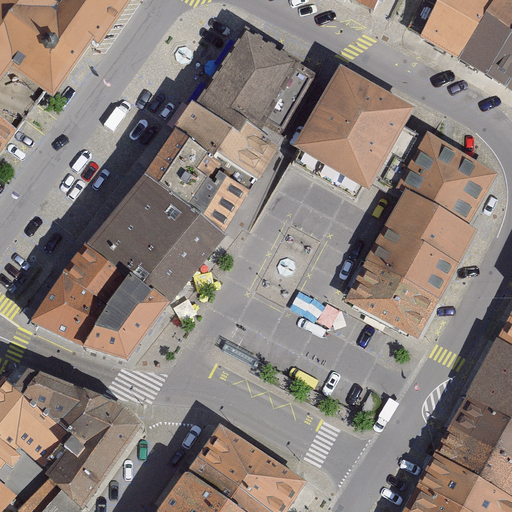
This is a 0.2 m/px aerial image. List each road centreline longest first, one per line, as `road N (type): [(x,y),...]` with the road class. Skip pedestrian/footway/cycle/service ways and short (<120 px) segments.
road 1 (residential): [(267,0),(495,130),(511,148)]
road 2 (residential): [(163,0),(0,228)]
road 3 (residential): [(511,245),(370,477)]
road 4 (residential): [(370,477),(219,397),(181,391)]
road 5 (residential): [(181,391),(123,384),(0,336)]
road 6 (residential): [(118,511),(171,425),(181,391)]
